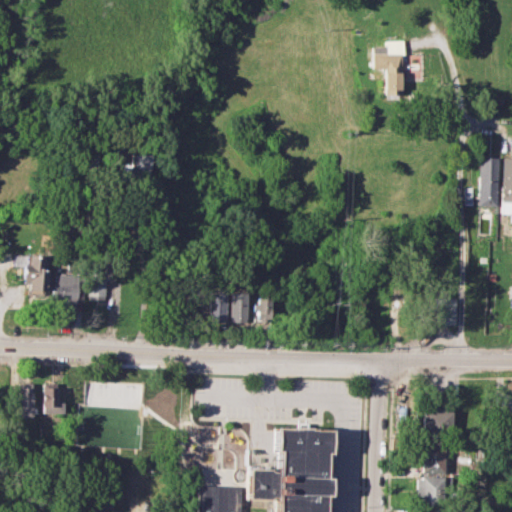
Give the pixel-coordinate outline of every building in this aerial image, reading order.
[(369,46),(370,68),(383,67),(383,98),(400,98),(400,40),(383,40),(383,46),(369,46)] [(146,154),(126,154),(126,165),(119,165),(119,175),(125,176),(125,178),(145,179),(146,154)] [(496,206),(497,157),(478,157),(477,205),(496,206)] [(500,213),(509,213),(509,220),(511,220),(511,157),(502,157),(500,213)] [(44,296),(45,255),(11,254),(11,265),(20,266),(20,282),(25,282),(25,295),(44,296)] [(52,299),(80,299),(81,275),(52,274),(52,299)] [(103,279),(86,279),(85,299),(102,300),(103,279)] [(223,322),(224,292),(208,291),(207,321),(223,322)] [(245,292),(228,292),(228,321),(245,322),(245,292)] [(269,320),(269,296),(253,296),(253,320),(269,320)] [(455,324),(454,297),(434,298),(435,325),(455,324)] [(29,416),(30,383),(16,382),(15,416),(29,416)] [(62,412),(62,401),(55,401),(55,382),(40,383),(40,413),(62,412)] [(511,409),(511,393),(492,394),(493,410),(511,409)] [(450,433),(449,405),(420,406),(420,433),(450,433)] [(195,511),(321,511),(323,477),(320,477),(321,451),(325,451),(326,429),(272,427),(271,451),(275,451),(274,468),(246,466),(244,498),(273,500),(272,511),(238,511),(239,486),(197,484),(195,511)] [(442,473),(442,445),(419,445),(418,472),(442,473)] [(413,476),(413,502),(440,503),(441,477),(413,476)]
